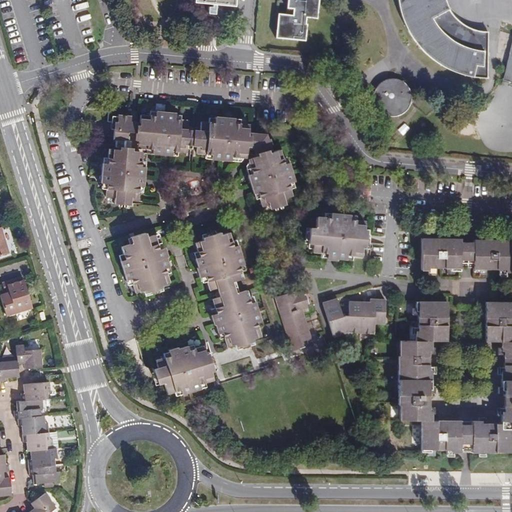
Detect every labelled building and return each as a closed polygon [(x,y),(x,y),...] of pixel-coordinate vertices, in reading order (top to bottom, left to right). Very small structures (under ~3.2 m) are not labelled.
[(319,0),(288,0),(287,8),(293,8),(293,15),(279,13),(276,37),(306,41),(307,24),(306,23),(307,17),(317,18),(319,0)] [(488,78),(488,32),(483,31),(477,30),(471,28),(465,25),(459,20),(455,16),(451,11),(448,5),(445,0),(398,0),(400,9),(403,19),(408,28),(412,36),(418,43),(424,50),(430,56),(437,61),(443,66),(451,70),(460,73),(469,76),(478,77),(488,78)] [(511,44),(503,79),(508,80),(511,81),(511,44)] [(396,79),(391,79),(387,79),(383,81),(379,84),(376,88),(373,93),(373,98),(374,103),(376,107),(379,111),(383,114),(387,116),(393,117),(398,116),(402,114),(406,110),(409,106),(411,101),(411,96),(410,92),(408,87),(405,83),(401,81),(396,79)] [(277,150),(270,152),(269,148),(272,147),(272,145),(270,137),(266,138),(266,133),(249,132),(249,128),(240,127),(241,122),(234,122),(235,118),(215,116),(215,122),(201,121),(201,129),(188,128),(189,120),(176,119),(176,113),(156,111),(155,116),(140,115),(140,121),(132,121),(132,116),(118,115),(117,121),(114,121),(113,140),(115,140),(114,150),(108,150),(107,163),(102,163),(101,183),(106,183),(105,196),(114,197),(113,203),(131,205),(131,200),(138,201),(138,196),(139,196),(139,186),(144,187),(145,167),(141,167),(142,152),(135,151),(135,148),(130,148),(130,143),(127,140),(128,133),(137,133),(136,141),(138,141),(138,149),(152,150),(152,154),(172,156),(172,152),(188,153),(188,146),(197,146),(197,154),(204,154),(204,155),(211,156),(211,160),(237,161),(237,158),(247,159),(247,149),(254,149),(256,154),(259,153),(260,155),(248,159),(252,173),(248,174),(254,194),(257,192),(261,206),(268,204),(270,208),(286,204),(284,199),(293,196),(289,183),(294,181),(289,163),(281,165),(277,150)] [(330,217),(316,216),(316,227),(309,227),(309,244),(312,244),(312,253),(326,253),(326,260),(338,260),(338,259),(347,259),(347,256),(361,256),(361,247),(366,247),(366,228),(364,228),(364,218),(350,218),(350,213),(330,213),(330,217)] [(203,240),(195,243),(199,256),(194,257),(198,267),(197,268),(200,277),(205,276),(210,290),(217,288),(219,296),(218,296),(218,297),(212,300),(216,314),(211,315),(214,325),(216,325),(219,334),(222,333),(227,347),(235,345),(236,347),(255,341),(254,338),(262,335),(258,322),(261,321),(255,301),(251,302),(247,289),(237,293),(233,281),(244,278),(240,266),(244,264),(237,245),(234,246),(229,232),(221,235),(221,232),(203,238),(203,240)] [(147,237),(146,233),(131,238),(132,243),(121,247),(124,259),(121,260),(127,280),(131,279),(135,293),(143,290),(144,293),(162,287),(161,285),(169,282),(165,268),(169,267),(167,260),(168,259),(164,248),(159,249),(155,235),(147,237)] [(461,243),(461,239),(422,238),(421,270),(434,270),(434,268),(437,268),(437,259),(445,259),(444,268),(447,269),(447,274),(454,275),(454,271),(460,271),(461,261),(461,243)] [(511,239),(474,239),(474,243),(473,261),(473,272),(480,272),(480,275),(487,275),(487,270),(489,270),(489,259),(497,259),(497,270),(500,270),(500,272),(511,272),(511,239)] [(474,243),(461,243),(461,261),(473,261),(474,243)] [(7,286),(23,280),(22,277),(6,282),(7,286)] [(32,307),(23,280),(7,286),(9,293),(0,295),(0,297),(5,316),(32,307)] [(297,291),(275,298),(292,350),(313,343),(302,309),(308,307),(303,292),(297,293),(297,291)] [(349,315),(343,316),(337,297),(322,302),(334,337),(348,332),(374,333),(375,324),(384,325),(385,299),(369,299),(369,302),(349,301),(349,315)] [(511,301),(486,302),(486,341),(501,341),(501,354),(503,354),(503,357),(511,357),(511,364),(503,364),(503,367),(497,367),(497,374),(501,374),(500,394),(504,394),(504,397),(505,397),(505,406),(503,406),(503,408),(497,408),(497,415),(500,415),(500,422),(495,422),(495,433),(488,433),(488,422),(485,422),(485,420),(471,420),(471,424),(460,424),(460,420),(432,420),(432,407),(429,407),(429,404),(428,404),(428,395),(431,395),(431,393),(437,393),(437,386),(434,386),(434,373),(435,373),(435,366),(429,366),(429,363),(419,363),(419,356),(429,356),(429,354),(435,354),(435,347),(432,347),(432,341),(447,341),(448,301),(415,301),(415,315),(418,315),(418,327),(415,327),(415,340),(400,340),(400,355),(398,355),(397,405),(399,405),(399,420),(421,420),(421,451),(427,451),(427,455),(434,455),(434,449),(447,449),(447,452),(478,452),(478,456),(486,456),(486,452),(511,452),(511,429),(511,301)] [(0,381),(6,381),(6,378),(6,375),(8,375),(8,377),(18,377),(17,364),(20,363),(23,363),(24,369),(41,368),(40,350),(23,351),(22,345),(15,346),(16,357),(0,358),(0,381)] [(177,346),(168,349),(170,355),(156,359),(158,367),(153,369),(158,385),(165,383),(168,394),(181,390),(182,394),(201,388),(200,384),(214,380),(211,371),(214,370),(208,352),(206,353),(204,345),(189,349),(188,345),(178,347),(177,346)] [(43,415),(40,416),(39,408),(42,408),(42,399),(47,399),(46,391),(50,391),(48,382),(23,384),(23,390),(26,390),(26,393),(23,393),(20,393),(21,400),(16,401),(16,408),(19,407),(19,410),(16,410),(13,410),(14,418),(17,418),(18,425),(21,425),(23,425),(24,427),(21,427),(22,441),(25,441),(28,441),(28,443),(26,444),(26,450),(29,450),(30,457),(32,456),(33,459),(30,459),(27,459),(28,475),(32,474),(34,474),(34,476),(32,477),(32,483),(44,482),(52,482),(58,481),(58,472),(55,472),(53,458),(56,457),(56,448),(52,448),(51,438),(48,439),(47,422),(44,422),(43,415)] [(0,495),(10,495),(9,478),(3,478),(3,475),(2,472),(8,471),(8,463),(5,464),(2,464),(2,461),(4,461),(4,454),(0,454),(0,495)] [(49,511),(55,508),(45,493),(31,503),(34,508),(32,510),(28,511),(49,511)]
